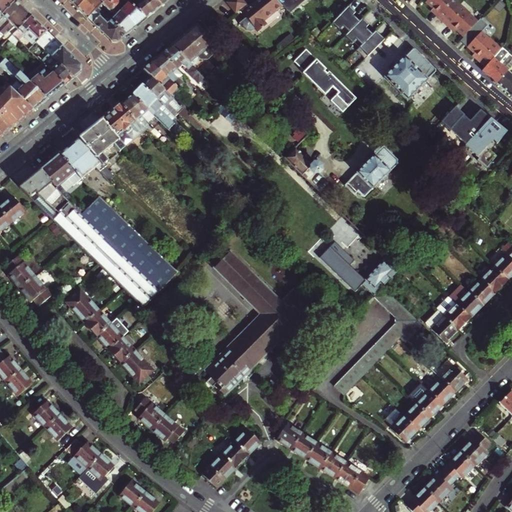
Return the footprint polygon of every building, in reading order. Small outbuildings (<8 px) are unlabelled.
[(0,18),(3,15),(16,2),(14,0),(1,0),(0,1),(0,18)] [(93,8),(96,4),(100,1),(100,0),(79,0),(75,5),(86,15),(93,8)] [(134,23),(110,0),(100,0),(100,1),(109,10),(115,10),(116,12),(110,17),(124,31),(134,23)] [(144,15),(130,1),(124,6),(123,1),(121,0),(110,0),(134,23),(144,15)] [(144,15),(159,3),(156,0),(128,0),(130,1),(144,15)] [(243,0),(232,0),(229,4),(237,14),(242,11),(248,18),(241,24),(244,27),(251,30),(257,29),(260,33),(269,26),(266,22),(284,6),(278,1),(277,0),(261,0),(251,9),(243,0)] [(279,0),(278,1),(284,6),(291,14),(306,0),(279,0)] [(437,17),(443,23),(461,3),(457,0),(429,0),(427,3),(434,9),(440,14),(437,17)] [(0,33),(10,23),(23,9),(16,2),(3,15),(7,18),(0,25),(0,33)] [(463,36),(477,20),(471,15),(473,13),(461,3),(443,23),(449,29),(452,26),(458,31),(463,36)] [(124,31),(110,17),(109,16),(96,4),(93,8),(86,15),(109,38),(116,38),(124,31)] [(349,6),(332,24),(340,31),(341,29),(347,35),(360,22),(353,16),(356,13),(349,6)] [(8,41),(13,36),(31,17),(23,9),(10,23),(15,28),(5,38),(8,41)] [(13,36),(23,45),(24,44),(21,41),(24,38),(33,46),(36,43),(47,32),(31,17),(13,36)] [(347,35),(346,37),(353,43),(354,42),(360,48),(369,39),(373,35),(366,28),(369,25),(363,19),(360,22),(347,35)] [(478,21),(477,20),(463,36),(464,37),(478,21)] [(200,27),(174,48),(193,66),(203,57),(206,60),(214,52),(211,49),(216,43),(200,27)] [(373,35),(369,39),(372,43),(380,35),(376,31),(373,35)] [(36,43),(51,58),(73,79),(80,73),(81,65),(55,40),(47,32),(36,43)] [(481,59),(479,62),(485,67),(502,48),(490,38),(489,39),(482,32),(468,47),(481,59)] [(365,60),(385,40),(380,35),(372,43),(369,39),(360,48),(357,52),(365,60)] [(174,48),(164,57),(180,72),(186,65),(193,73),(204,84),(208,88),(212,84),(193,66),(174,48)] [(500,63),(509,53),(503,48),(483,71),(497,83),(508,70),(500,63)] [(234,60),(222,49),(219,52),(226,59),(222,63),(227,67),(234,60)] [(334,89),(340,94),(332,102),(344,114),(357,100),(330,73),(328,75),(325,73),(327,71),(307,51),(295,63),(318,86),(316,87),(326,97),(334,89)] [(435,71),(414,51),(385,80),(406,101),(435,71)] [(36,59),(41,63),(65,86),(73,79),(51,58),(48,61),(41,54),(36,59)] [(180,72),(164,57),(154,64),(182,91),(187,97),(193,92),(182,81),(178,81),(174,77),(180,72)] [(18,81),(10,89),(33,111),(34,111),(47,100),(26,79),(5,60),(0,65),(0,66),(12,79),(16,78),(18,81)] [(26,79),(47,100),(65,86),(41,63),(26,79)] [(146,71),(154,78),(175,99),(182,91),(154,64),(146,71)] [(511,73),(508,70),(497,83),(509,93),(511,89),(511,73)] [(175,99),(154,78),(145,88),(168,110),(172,106),(182,117),(184,114),(188,111),(175,99)] [(0,138),(3,136),(33,111),(10,89),(6,84),(0,90),(0,138)] [(136,97),(151,112),(158,119),(167,128),(176,119),(168,110),(145,88),(136,97)] [(136,97),(123,107),(138,124),(140,122),(146,128),(162,144),(165,140),(151,126),(144,119),(151,112),(136,97)] [(233,105),(229,101),(220,110),(224,114),(233,105)] [(112,116),(104,123),(125,148),(132,142),(129,137),(133,133),(131,130),(135,127),(141,133),(146,128),(140,122),(138,124),(123,107),(121,105),(110,114),(112,116)] [(233,105),(224,114),(233,123),(242,114),(233,105)] [(438,124),(462,147),(464,145),(479,159),(478,161),(487,169),(497,157),(487,148),(502,129),(479,110),(469,122),(453,108),(438,124)] [(144,119),(151,126),(158,119),(151,112),(144,119)] [(104,123),(82,141),(104,167),(107,170),(110,166),(107,160),(104,156),(116,147),(118,150),(121,153),(124,151),(126,153),(128,152),(125,148),(104,123)] [(82,141),(63,156),(78,174),(83,179),(86,183),(100,171),(113,186),(118,180),(117,179),(110,172),(107,170),(104,167),(82,141)] [(387,147),(384,145),(379,150),(381,153),(350,184),(359,193),(362,191),(365,194),(368,194),(400,162),(400,157),(388,146),(387,147)] [(107,160),(118,150),(116,147),(104,156),(107,160)] [(306,176),(313,169),(313,173),(316,175),(320,176),(322,173),(322,169),(320,167),(316,166),(298,149),(288,159),(306,176)] [(135,158),(130,154),(125,159),(129,163),(135,158)] [(69,195),(67,192),(62,187),(78,174),(63,156),(55,163),(53,160),(40,170),(43,172),(72,205),(78,200),(73,195),(69,195)] [(116,166),(110,172),(117,179),(123,173),(116,166)] [(22,190),(53,219),(76,241),(146,307),(177,274),(102,199),(90,209),(82,216),(72,205),(43,172),(22,190)] [(62,187),(67,192),(83,179),(78,174),(62,187)] [(14,196),(0,207),(12,223),(27,210),(14,196)] [(80,198),(78,200),(72,205),(82,216),(90,209),(80,198)] [(0,207),(0,232),(12,223),(0,207)] [(455,211),(446,220),(452,226),(460,217),(455,211)] [(440,238),(452,226),(446,220),(434,233),(440,238)] [(364,284),(368,280),(352,265),(357,260),(337,241),(332,246),(334,248),(324,258),(322,257),(357,292),(364,285),(364,284)] [(511,248),(494,267),(508,281),(511,276),(511,248)] [(215,267),(262,313),(272,323),(232,362),(222,352),(206,368),(213,375),(208,380),(214,387),(216,384),(226,394),(279,341),(282,344),(308,318),(306,316),(318,303),(307,292),(304,296),(295,287),(282,300),(231,251),(215,267)] [(9,275),(20,288),(36,275),(19,256),(7,266),(12,273),(9,275)] [(375,295),(384,286),(398,271),(400,269),(389,258),(386,261),(368,280),(364,284),(364,285),(375,295)] [(494,267),(482,279),(496,293),(508,281),(494,267)] [(36,275),(20,288),(32,302),(35,299),(40,306),(52,295),(36,275)] [(469,292),(483,305),(496,293),(482,279),(469,292)] [(469,292),(462,285),(450,297),(471,318),(483,305),(469,292)] [(66,300),(85,322),(102,307),(82,286),(66,300)] [(374,296),(381,303),(390,292),(384,286),(375,295),(374,296)] [(390,292),(381,303),(386,308),(396,298),(390,292)] [(471,318),(450,297),(438,309),(445,316),(459,330),(471,318)] [(396,298),(386,308),(391,313),(401,303),(396,298)] [(401,303),(391,313),(396,318),(406,307),(401,303)] [(97,335),(113,320),(102,307),(85,322),(97,335)] [(419,319),(406,307),(396,318),(396,323),(405,332),(413,325),(419,319)] [(459,330),(445,316),(444,317),(439,312),(428,324),(447,342),(459,330)] [(272,323),(262,313),(222,352),(232,362),(272,323)] [(108,348),(125,334),(113,320),(97,335),(108,348)] [(405,332),(396,323),(391,329),(400,338),(401,337),(405,332)] [(400,338),(391,329),(385,334),(395,343),(400,338)] [(108,348),(120,361),(136,347),(125,334),(108,348)] [(395,343),(385,334),(380,340),(389,349),(395,343)] [(389,349),(380,340),(375,345),(384,354),(389,349)] [(384,354),(375,345),(369,350),(379,359),(384,354)] [(156,369),(136,347),(120,361),(140,384),(156,369)] [(379,359),(369,350),(365,355),(374,364),(376,362),(379,359)] [(374,364),(365,355),(360,360),(369,369),(374,364)] [(22,371),(11,356),(0,365),(0,374),(8,383),(22,371)] [(369,369),(360,360),(355,365),(364,374),(369,369)] [(364,374),(355,365),(350,370),(359,380),(364,375),(364,374)] [(469,378),(455,365),(443,377),(457,391),(469,378)] [(350,370),(345,375),(354,384),(359,380),(350,370)] [(22,371),(8,383),(19,397),(34,384),(22,371)] [(354,384),(345,375),(339,381),(349,390),(354,384)] [(457,391),(443,377),(430,390),(444,404),(457,391)] [(349,390),(339,381),(334,386),(344,395),(349,390)] [(444,404),(430,390),(418,403),(432,416),(444,404)] [(511,393),(502,404),(511,413),(511,393)] [(140,419),(152,429),(165,414),(147,399),(137,412),(142,416),(140,419)] [(34,415),(46,427),(61,414),(49,401),(34,415)] [(432,416),(418,403),(406,415),(420,429),(432,416)] [(61,414),(46,427),(58,441),(73,427),(61,414)] [(184,430),(165,414),(152,429),(165,440),(168,437),(174,442),(184,430)] [(420,429),(406,415),(394,427),(407,441),(420,429)] [(278,440),(293,450),(304,433),(289,423),(278,440)] [(248,429),(236,442),(251,456),(263,444),(248,429)] [(490,443),(479,432),(461,450),(475,465),(488,452),(484,449),(490,443)] [(293,450),(308,459),(319,443),(304,433),(293,450)] [(506,442),(497,433),(492,438),(501,447),(506,442)] [(84,447),(77,441),(68,450),(90,469),(103,455),(88,443),(84,447)] [(251,456),(236,442),(224,454),(238,468),(251,456)] [(322,469),(334,452),(319,443),(308,459),(322,469)] [(462,478),(475,465),(461,450),(443,469),(454,480),(459,475),(462,478)] [(348,461),(334,452),(322,469),(336,478),(348,461)] [(238,468),(224,454),(204,474),(218,487),(238,468)] [(116,466),(103,455),(90,469),(103,481),(116,466)] [(372,477),(348,461),(336,478),(360,494),(372,477)] [(449,486),(454,480),(443,469),(425,487),(439,501),(451,489),(449,486)] [(123,496),(136,508),(149,494),(135,482),(123,496)] [(428,511),(439,501),(425,487),(406,506),(412,511),(422,511),(424,511),(428,511)] [(155,511),(162,504),(149,494),(136,508),(140,511),(155,511)]
